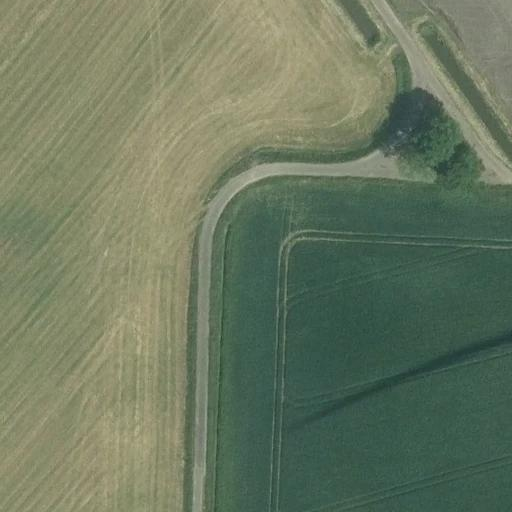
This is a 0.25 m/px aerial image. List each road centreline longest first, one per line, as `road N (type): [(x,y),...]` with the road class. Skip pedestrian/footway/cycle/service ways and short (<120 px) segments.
road 1 (unclassified): [(349,172),(266,171),(229,188),(213,211),(197,474)]
road 2 (unclassified): [(409,49),(511,181)]
road 3 (unclassified): [(511,183),(349,172)]
road 4 (unclassified): [(409,49),(419,82),(413,117),(391,148),(349,172)]
